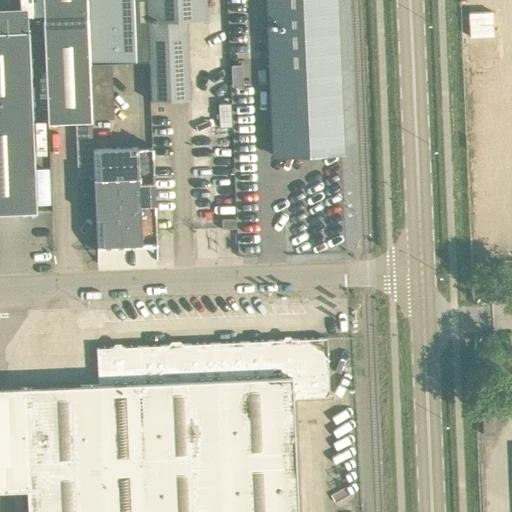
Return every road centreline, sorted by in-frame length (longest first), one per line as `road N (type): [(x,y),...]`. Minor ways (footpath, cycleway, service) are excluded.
road 1 (unclassified): [(0,290),(421,274)]
road 2 (tertiary): [(421,274),(409,0)]
road 3 (tertiary): [(431,511),(421,274)]
road 4 (unknown): [(511,227),(504,0)]
road 5 (unknown): [(54,140),(63,287)]
